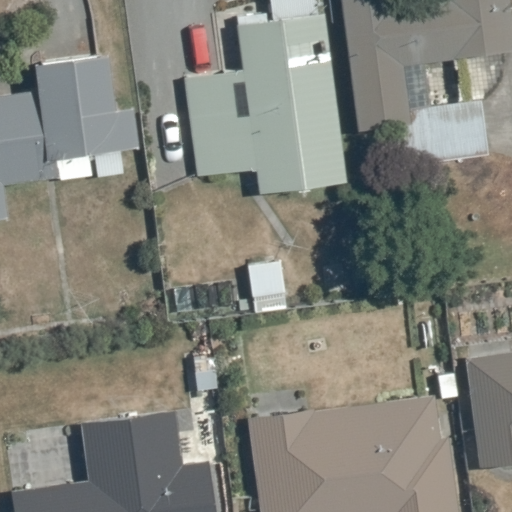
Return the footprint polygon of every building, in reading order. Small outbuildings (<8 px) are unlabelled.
[(337,175),(316,0),(264,0),(265,10),(221,15),(227,65),(180,71),(192,170),(252,163),(255,185),(337,175)] [(335,0),(349,124),(362,122),(368,178),(405,173),(404,159),(483,150),(477,96),(426,102),(421,54),(507,45),(502,0),(335,0)] [(104,99),(99,45),(25,53),(28,85),(0,87),(0,181),(131,168),(124,97),(104,99)] [(282,259),(243,262),(246,295),(284,292),(282,259)] [(511,342),(459,350),(473,457),(511,451),(511,342)] [(450,511),(436,388),(244,411),(256,511),(450,511)] [(177,460),(170,405),(80,417),(88,475),(8,486),(11,511),(208,511),(201,457),(177,460)]
